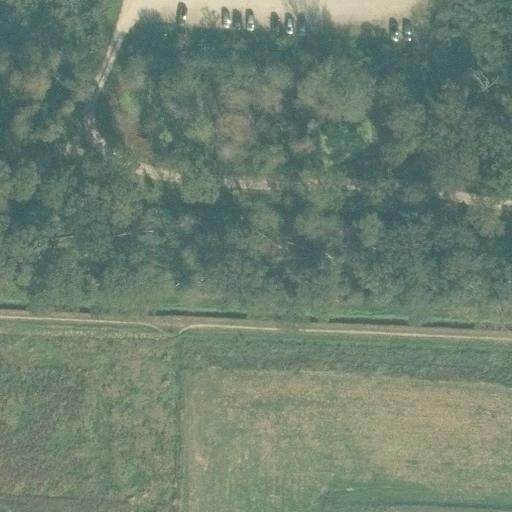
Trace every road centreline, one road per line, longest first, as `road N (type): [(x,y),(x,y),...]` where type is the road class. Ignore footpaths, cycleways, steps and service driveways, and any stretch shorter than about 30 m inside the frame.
road 1 (track): [(88,141),(119,163),(156,174),(256,185),(401,186),(511,207)]
road 2 (track): [(131,0),(89,103),(88,141)]
